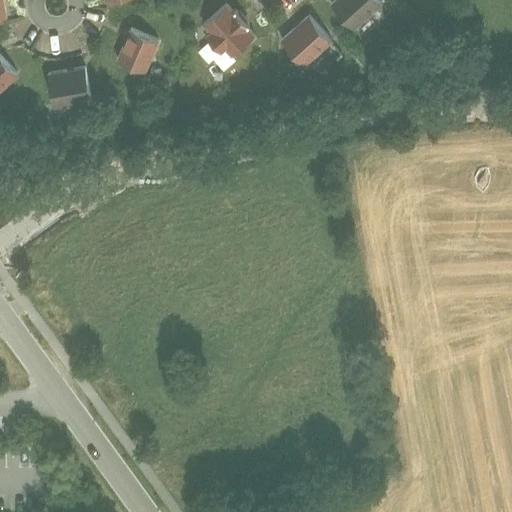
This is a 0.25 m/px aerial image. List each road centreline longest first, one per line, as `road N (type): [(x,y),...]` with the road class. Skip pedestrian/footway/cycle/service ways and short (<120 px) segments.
road 1 (residential): [(0,240),(98,179),(367,118),(511,105)]
road 2 (residential): [(151,511),(0,305)]
